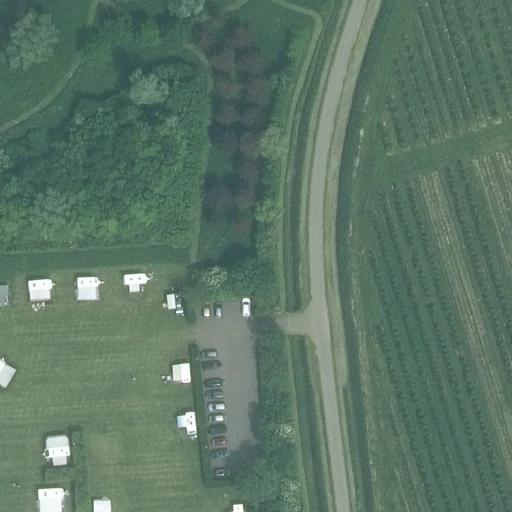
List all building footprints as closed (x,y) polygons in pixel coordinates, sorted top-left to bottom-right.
[(157,259),(154,277),(171,280),(174,262),(157,259)] [(50,266),(51,285),(64,284),(63,266),(50,266)] [(195,301),(173,309),(177,322),(200,314),(195,301)] [(196,435),(213,435),(212,420),(195,420),(196,435)] [(107,454),(123,454),(124,433),(108,432),(107,454)] [(116,505),(134,507),(136,489),(118,487),(116,505)] [(263,511),(263,497),(243,498),(243,511),(263,511)]
